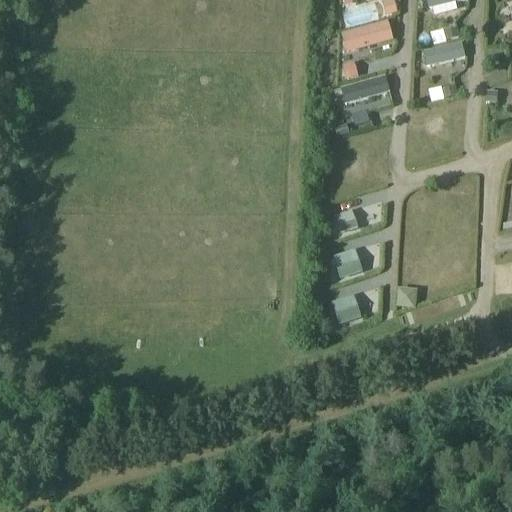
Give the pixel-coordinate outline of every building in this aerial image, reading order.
[(466,0),(425,0),(428,11),(467,2),(466,0)] [(385,22),(339,35),(344,54),(390,41),(385,22)] [(461,45),(422,55),(426,70),(464,60),(461,45)] [(383,79),(339,91),(343,107),(387,95),(383,79)] [(342,188),(343,197),(367,194),(366,185),(342,188)] [(339,237),(357,231),(351,212),(333,218),(339,237)] [(339,282),(362,275),(355,252),(332,259),(339,282)] [(338,328),(361,321),(353,298),(330,305),(338,328)]
